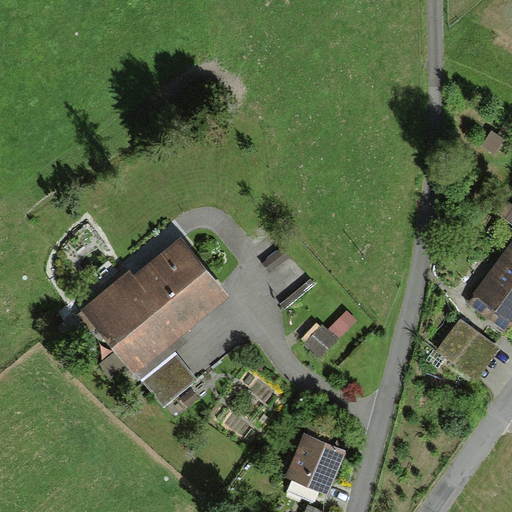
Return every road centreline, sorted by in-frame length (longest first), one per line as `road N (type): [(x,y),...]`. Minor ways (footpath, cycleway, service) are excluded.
road 1 (unclassified): [(429,0),(431,194),(353,511)]
road 2 (residential): [(511,400),(430,511)]
